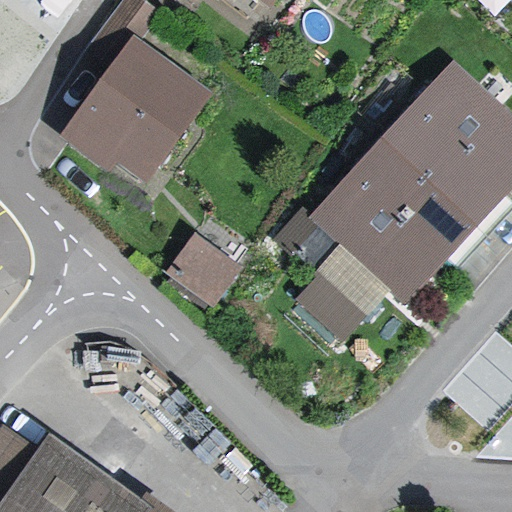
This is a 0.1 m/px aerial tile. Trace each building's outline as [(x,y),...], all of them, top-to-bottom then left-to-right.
[(114,57),(133,31),(142,38),(161,12),(143,0),(120,0),(91,41),(114,57)] [(274,0),(221,0),(248,20),(262,2),(269,8),(274,0)] [(142,38),(133,31),(114,57),(57,135),(108,171),(115,162),(144,184),(213,89),(142,38)] [(317,223),(293,249),(318,272),(342,247),(404,304),(511,187),(511,111),(452,56),(307,214),(317,223)] [(244,261),(195,228),(164,273),(214,306),(244,261)] [(176,511),(177,511),(145,489),(140,496),(49,429),(37,446),(4,421),(0,425),(0,511),(176,511)]
